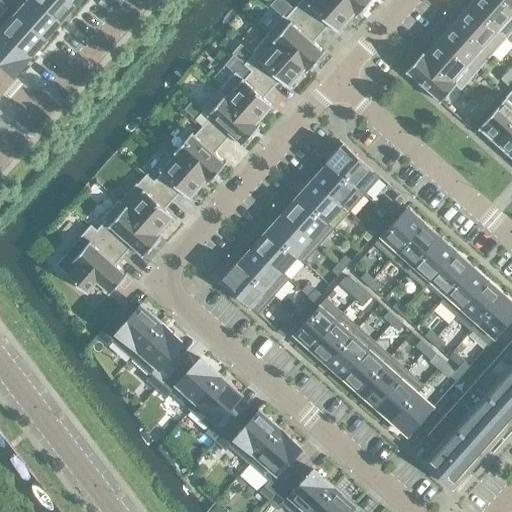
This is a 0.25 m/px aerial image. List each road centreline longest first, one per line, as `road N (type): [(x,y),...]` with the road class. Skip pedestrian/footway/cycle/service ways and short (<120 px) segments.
road 1 (residential): [(336,81),(168,268),(170,291),(419,511)]
road 2 (residential): [(336,81),(511,237)]
road 3 (residential): [(134,0),(0,152)]
road 4 (residential): [(113,511),(0,363)]
